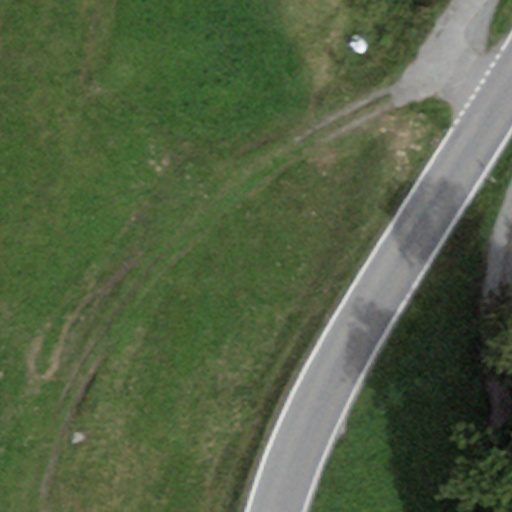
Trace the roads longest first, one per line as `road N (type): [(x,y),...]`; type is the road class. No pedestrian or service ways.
road 1 (tertiary): [(274,511),(329,377),(511,82)]
road 2 (track): [(511,465),(497,284),(511,209)]
road 3 (track): [(499,103),(439,63),(476,0)]
